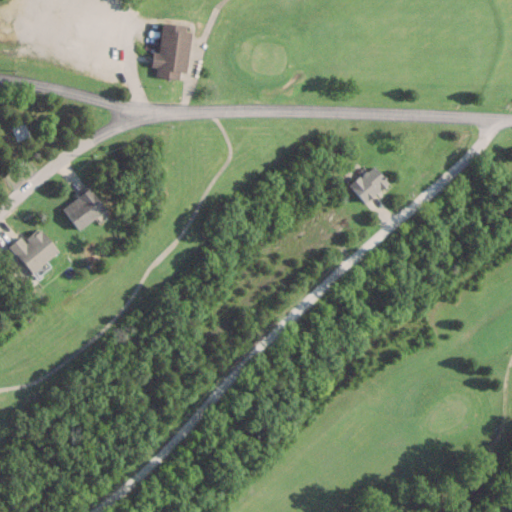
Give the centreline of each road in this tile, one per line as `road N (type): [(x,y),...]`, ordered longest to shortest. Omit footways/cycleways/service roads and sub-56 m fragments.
road 1 (residential): [(88,511),(163,453),(265,341),(502,120)]
road 2 (residential): [(124,109),(511,120)]
road 3 (residential): [(0,211),(124,109)]
road 4 (residential): [(0,80),(124,109)]
